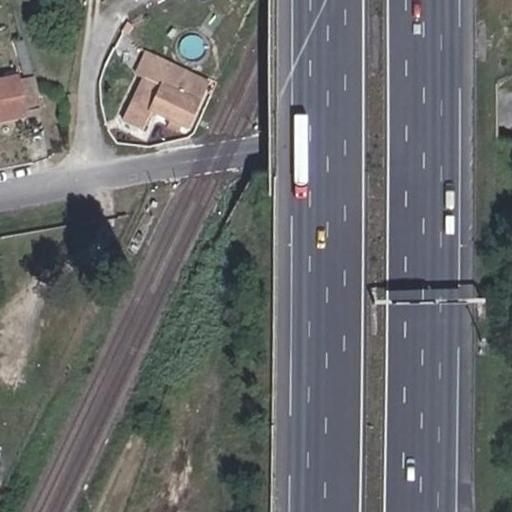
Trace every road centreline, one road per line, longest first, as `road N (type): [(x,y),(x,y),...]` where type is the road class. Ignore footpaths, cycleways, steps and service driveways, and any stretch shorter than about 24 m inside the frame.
road 1 (motorway): [(421,511),(430,302),(426,0)]
road 2 (motorway): [(329,0),(319,511)]
